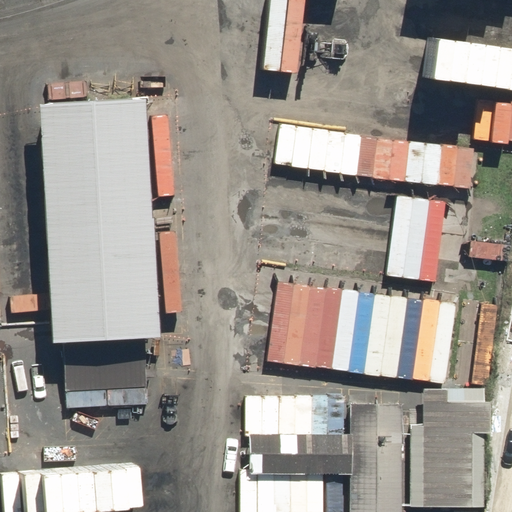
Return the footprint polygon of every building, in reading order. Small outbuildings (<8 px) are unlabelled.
[(164,46),(133,48),(135,88),(166,87),(164,46)] [(115,74),(16,81),(33,317),(132,310),(115,74)] [(471,216),(466,253),(506,258),(511,221),(471,216)] [(423,418),(407,418),(408,500),(472,500),(472,429),(490,429),(490,400),(472,400),(472,386),(423,386),(423,418)] [(350,511),(402,511),(402,403),(352,403),(352,429),(249,430),(249,468),(350,467),(350,511)]
